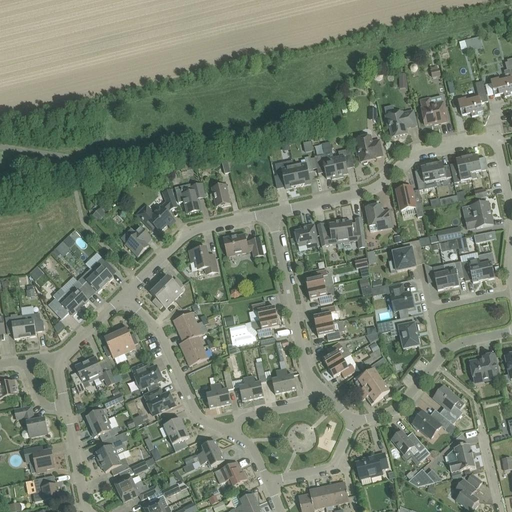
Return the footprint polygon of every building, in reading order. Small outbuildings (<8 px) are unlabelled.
[(479,38),(472,40),(474,48),(481,46),(480,43),(479,38)] [(472,40),(465,42),(467,46),(467,49),(474,48),(472,40)] [(511,96),(511,59),(508,61),(508,63),(511,79),(500,82),(499,79),(491,82),(495,97),(504,95),(505,98),(511,96)] [(432,68),(432,71),(431,71),(433,79),(440,77),(439,69),(437,69),(437,67),(432,68)] [(374,78),(375,81),(379,82),(382,81),(384,77),(382,73),(378,73),(375,74),(374,78)] [(408,89),(408,74),(399,74),(399,89),(408,89)] [(458,101),(460,107),(462,117),(471,115),(472,118),(484,115),(481,105),(488,103),(483,82),(475,84),(479,98),(467,102),(466,99),(458,101)] [(421,110),(423,116),(425,126),(434,124),(434,126),(448,123),(443,103),(431,106),(430,100),(421,102),(423,110),(421,110)] [(392,138),(407,135),(406,129),(417,127),(413,112),(402,114),(386,117),(389,129),(390,129),(392,138)] [(375,159),(383,157),(380,141),(372,143),(371,137),(354,141),(358,157),(359,157),(361,164),(376,161),(375,159)] [(305,152),(313,150),(311,142),(303,144),(305,152)] [(340,158),(334,160),(338,179),(344,178),(343,176),(348,175),(345,158),(346,158),(344,151),(338,153),(340,158)] [(338,179),(334,160),(328,161),(327,155),(315,158),(318,175),(319,175),(318,172),(325,171),(327,180),(332,179),(332,180),(338,179)] [(467,159),(472,181),(477,179),(476,173),(481,172),(478,156),(467,159)] [(306,165),(294,167),(298,187),(311,185),(308,171),(313,170),(311,158),(305,159),(305,161),(301,161),(302,164),(306,164),(306,165)] [(472,181),(467,159),(456,161),(457,165),(450,166),(454,184),(472,181)] [(222,163),(225,175),(231,173),(228,161),(222,163)] [(275,165),(276,168),(278,178),(283,176),(286,190),(298,187),(294,167),(293,162),(287,163),(281,164),(275,165)] [(443,164),(432,166),(437,188),(436,182),(452,179),(449,166),(444,168),(443,164)] [(437,188),(432,166),(421,169),(422,175),(416,176),(419,192),(426,190),(425,184),(431,183),(432,189),(437,188)] [(183,190),(176,192),(179,204),(185,203),(188,215),(201,212),(199,200),(206,199),(203,189),(202,185),(191,188),(192,193),(184,195),(183,190)] [(212,189),(217,208),(230,205),(226,186),(212,189)] [(416,209),(418,219),(425,217),(422,204),(415,205),(412,188),(396,191),(401,212),(416,209)] [(167,203),(155,214),(147,206),(137,215),(153,232),(156,229),(160,233),(173,220),(167,214),(170,211),(178,208),(171,191),(164,194),(167,203)] [(476,193),(477,200),(487,197),(485,191),(476,193)] [(475,221),(466,223),(467,230),(476,229),(476,230),(493,226),(488,203),(479,205),(472,207),(475,221)] [(366,209),(370,227),(371,233),(393,228),(392,221),(390,211),(383,213),(381,211),(381,206),(366,209)] [(92,216),(95,219),(99,223),(106,215),(100,208),(92,216)] [(346,221),(341,222),(343,240),(343,244),(344,244),(344,245),(350,244),(350,243),(358,242),(359,250),(366,249),(363,229),(357,230),(357,234),(354,234),(352,222),(347,223),(346,221)] [(343,240),(341,222),(335,222),(335,225),(330,225),(331,237),(327,238),(326,234),(319,235),(322,248),(329,246),(338,244),(343,244),(343,240)] [(295,232),(299,248),(318,244),(314,225),(301,228),(301,231),(295,232)] [(152,239),(141,227),(135,233),(137,235),(126,245),(138,258),(149,248),(147,245),(152,239)] [(460,229),(437,233),(438,237),(439,243),(439,244),(462,239),(460,229)] [(474,237),(476,245),(487,243),(485,234),(474,237)] [(228,258),(249,253),(253,252),(254,259),(264,256),(260,240),(251,242),(247,243),(245,236),(233,239),(233,237),(224,239),(228,258)] [(466,240),(457,242),(459,251),(468,249),(466,240)] [(395,262),(389,263),(391,274),(417,269),(415,261),(424,259),(420,241),(403,245),(404,251),(393,253),(395,262)] [(449,243),(441,245),(443,253),(451,251),(449,243)] [(63,244),(52,256),(57,260),(62,256),(64,258),(71,252),(63,244)] [(192,264),(197,263),(199,271),(206,270),(207,276),(218,273),(215,260),(209,262),(207,249),(190,253),(192,264)] [(368,253),(371,265),(377,263),(374,251),(368,253)] [(478,257),(479,260),(484,282),(495,280),(491,264),(495,263),(493,254),(478,257)] [(90,271),(106,287),(114,279),(110,275),(114,270),(103,259),(90,271)] [(368,268),(367,260),(355,262),(357,270),(368,268)] [(479,260),(462,264),(465,279),(466,283),(472,282),(473,284),(484,282),(479,260)] [(296,264),(298,275),(306,273),(304,262),(296,264)] [(446,274),(445,274),(449,290),(460,287),(458,280),(465,279),(462,264),(461,263),(444,267),(446,274)] [(38,267),(30,274),(36,280),(44,274),(38,267)] [(90,271),(78,282),(90,295),(94,291),(98,294),(106,287),(90,271)] [(306,281),(308,292),(333,286),(331,277),(328,277),(326,271),(313,274),(315,280),(306,281)] [(449,290),(445,274),(435,276),(438,292),(449,290)] [(162,279),(157,284),(165,291),(173,282),(168,277),(164,281),(162,279)] [(173,282),(165,291),(175,301),(183,293),(181,290),(184,287),(176,279),(173,282)] [(361,281),(363,288),(371,287),(369,279),(361,281)] [(372,283),(374,289),(383,288),(381,281),(372,283)] [(10,288),(8,282),(2,283),(3,290),(10,288)] [(78,282),(66,294),(81,310),(82,311),(90,303),(86,299),(90,295),(78,282)] [(151,294),(156,300),(165,291),(157,284),(153,288),(155,290),(151,294)] [(403,285),(389,288),(394,313),(400,312),(404,311),(414,309),(410,294),(405,295),(403,285)] [(333,286),(308,292),(311,302),(319,300),(320,306),(333,303),(332,297),(336,296),(334,286),(333,286)] [(33,287),(28,288),(28,291),(27,292),(28,298),(36,298),(35,291),(34,291),(33,287)] [(62,307),(55,314),(62,321),(69,314),(74,318),(81,310),(66,294),(61,290),(53,297),(62,307)] [(240,297),(240,292),(236,290),(231,292),(231,297),(235,300),(240,297)] [(165,291),(156,300),(153,303),(160,310),(163,307),(166,310),(175,301),(165,291)] [(75,318),(79,323),(86,317),(84,315),(97,301),(95,298),(75,318)] [(258,312),(260,322),(277,318),(275,308),(266,310),(265,304),(252,306),(253,313),(258,312)] [(322,316),(314,318),(316,328),(340,323),(338,313),(336,313),(334,307),(321,310),(322,316)] [(174,322),(179,333),(197,325),(192,314),(174,322)] [(23,317),(26,339),(37,338),(35,323),(41,323),(40,315),(23,317)] [(14,335),(15,341),(26,339),(23,317),(18,318),(18,316),(11,317),(12,318),(6,319),(8,336),(14,335)] [(226,328),(235,326),(234,318),(224,319),(226,328)] [(258,334),(259,339),(272,336),(271,330),(280,328),(277,318),(260,322),(251,324),(252,329),(258,334)] [(402,320),(388,323),(391,333),(399,331),(403,351),(420,347),(417,334),(419,334),(417,324),(405,327),(403,320),(402,320)] [(340,323),(316,328),(318,338),(327,337),(328,342),(341,340),(340,334),(345,333),(343,322),(340,323)] [(179,333),(183,344),(199,338),(202,336),(197,325),(179,333)] [(121,332),(116,335),(125,355),(136,350),(135,346),(138,344),(134,335),(130,336),(126,327),(120,330),(121,332)] [(125,355),(116,335),(111,337),(110,334),(104,337),(108,347),(104,348),(108,358),(112,356),(114,360),(125,355)] [(180,345),(185,357),(204,349),(199,338),(183,344),(180,345)] [(215,344),(218,350),(225,347),(222,341),(215,344)] [(323,361),(328,370),(351,356),(352,355),(344,349),(342,350),(339,344),(327,351),(331,356),(323,361)] [(370,347),(374,354),(380,350),(376,344),(370,347)] [(204,349),(185,357),(190,368),(209,360),(204,349)] [(470,363),(471,367),(470,368),(471,372),(472,372),(475,384),(499,379),(494,355),(484,358),(484,360),(470,363)] [(351,356),(328,370),(334,379),(341,374),(344,379),(356,373),(359,373),(360,372),(351,356)] [(96,358),(86,363),(94,381),(99,379),(101,382),(105,380),(109,388),(116,384),(111,371),(104,374),(96,358)] [(94,381),(86,363),(75,367),(83,385),(76,388),(79,395),(87,391),(85,389),(91,387),(89,384),(94,381)] [(135,377),(141,391),(147,388),(149,394),(159,389),(157,384),(163,381),(157,368),(151,370),(148,363),(132,370),(135,377)] [(266,382),(264,374),(262,363),(257,365),(256,365),(261,383),(266,382)] [(375,371),(376,370),(373,366),(366,372),(368,375),(356,384),(361,391),(356,395),(362,402),(366,399),(372,407),(384,398),(386,401),(395,396),(392,392),(390,393),(375,371)] [(286,370),(281,371),(286,393),(297,391),(294,377),(288,378),(287,370),(286,370)] [(237,371),(231,373),(234,390),(239,389),(240,388),(237,371)] [(286,393),(281,371),(276,372),(278,380),(272,381),(275,396),(286,393)] [(234,390),(231,373),(224,374),(228,391),(234,390)] [(254,377),(249,379),(253,400),(264,398),(261,384),(256,385),(254,377)] [(0,399),(18,396),(15,382),(1,385),(0,378),(0,399)] [(253,400),(249,379),(243,380),(245,387),(240,388),(239,389),(243,403),(253,400)] [(221,385),(216,386),(221,408),(231,405),(228,391),(223,392),(221,385)] [(221,408),(216,386),(210,387),(212,395),(207,396),(210,410),(221,408)] [(442,417),(451,424),(453,426),(463,414),(453,405),(457,400),(460,401),(444,387),(433,400),(445,409),(444,410),(446,412),(442,417)] [(118,389),(112,392),(115,398),(121,395),(118,389)] [(160,389),(144,396),(153,417),(175,408),(169,394),(164,396),(160,389)] [(104,403),(107,410),(119,404),(117,399),(116,397),(104,403)] [(86,410),(83,403),(76,406),(79,413),(86,410)] [(29,408),(15,411),(17,421),(24,420),(25,425),(27,424),(28,428),(30,439),(48,436),(45,419),(35,421),(34,416),(31,417),(29,408)] [(85,418),(90,429),(108,420),(106,415),(105,415),(102,410),(85,418)] [(445,431),(451,424),(438,414),(433,420),(430,417),(430,418),(423,413),(413,425),(431,440),(442,428),(445,431)] [(137,426),(145,424),(142,416),(134,418),(137,426)] [(99,446),(116,438),(115,436),(118,435),(116,429),(112,431),(110,426),(111,425),(108,420),(90,429),(94,439),(100,437),(103,444),(99,446)] [(164,427),(169,437),(185,429),(181,420),(172,424),(164,427)] [(133,421),(127,423),(130,430),(136,428),(133,421)] [(185,429),(169,437),(173,446),(189,439),(185,429)] [(402,433),(392,441),(404,456),(408,459),(411,456),(418,466),(430,455),(422,445),(415,437),(411,441),(409,441),(402,433)] [(120,446),(116,438),(99,446),(102,444),(105,450),(97,454),(99,458),(97,459),(100,464),(118,456),(126,452),(127,451),(125,446),(122,445),(120,446)] [(197,456),(200,461),(220,452),(215,442),(206,446),(202,448),(204,453),(197,456)] [(473,459),(472,452),(471,452),(470,446),(455,450),(458,463),(449,465),(451,474),(460,472),(465,471),(475,469),(473,459)] [(47,473),(46,471),(55,469),(51,452),(43,454),(42,447),(32,449),(25,451),(27,464),(35,462),(38,474),(47,473)] [(220,452),(200,461),(202,466),(209,463),(211,468),(215,466),(225,462),(220,452)] [(382,470),(388,468),(385,455),(369,459),(369,461),(356,465),(361,481),(383,475),(382,470)] [(118,456),(100,464),(102,470),(104,469),(106,474),(114,470),(117,475),(114,477),(130,470),(125,459),(120,462),(118,456)] [(153,459),(146,461),(149,468),(156,466),(153,459)] [(502,460),(505,472),(511,470),(511,463),(511,459),(502,460)] [(132,469),(136,477),(149,471),(145,463),(132,469)] [(237,463),(215,473),(220,485),(228,482),(231,490),(241,485),(240,484),(247,481),(244,474),(242,474),(237,463)] [(427,474),(432,469),(428,465),(423,470),(427,474)] [(409,483),(418,489),(443,483),(433,472),(428,477),(422,470),(409,483)] [(411,481),(415,477),(413,474),(411,472),(407,477),(411,481)] [(468,481),(478,489),(483,483),(472,475),(468,481)] [(114,484),(119,494),(142,483),(139,478),(133,481),(130,476),(114,484)] [(37,494),(34,495),(35,504),(54,500),(54,501),(59,500),(59,499),(61,499),(58,486),(48,488),(46,481),(34,483),(37,494)] [(469,511),(471,511),(479,502),(470,495),(474,490),(476,492),(477,491),(463,481),(455,492),(461,496),(456,502),(469,511)] [(142,483),(119,494),(124,504),(141,496),(140,495),(150,490),(148,487),(144,487),(142,483)] [(345,484),(333,486),(338,506),(350,503),(345,484)] [(162,492),(166,500),(181,493),(177,485),(162,492)] [(141,496),(144,502),(161,494),(157,486),(150,490),(140,495),(141,496)] [(333,486),(321,489),(326,508),(338,506),(333,486)] [(427,493),(434,496),(436,489),(429,486),(427,493)] [(310,491),(310,495),(314,511),(326,508),(321,489),(310,491)] [(314,511),(310,495),(299,498),(301,511),(314,511)] [(209,500),(212,506),(219,503),(216,496),(209,500)] [(236,510),(236,511),(244,511),(258,506),(254,496),(241,501),(243,507),(236,510)] [(169,507),(168,508),(164,498),(159,501),(159,500),(143,508),(145,511),(159,511),(164,510),(170,508),(169,507)] [(185,507),(186,511),(196,511),(199,511),(195,502),(185,507)]
